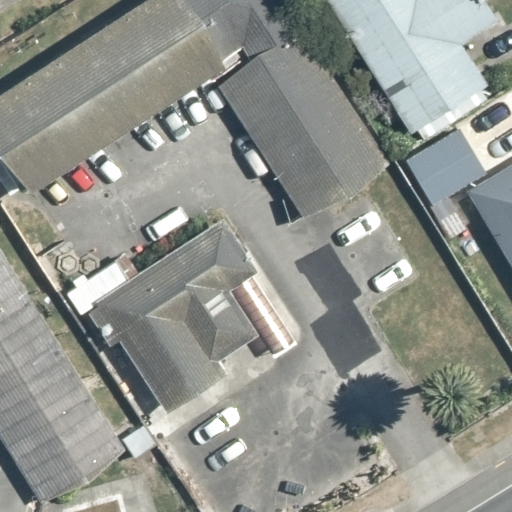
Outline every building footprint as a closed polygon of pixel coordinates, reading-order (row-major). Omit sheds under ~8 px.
[(389,165),(281,0),(145,0),(0,95),(0,179),(16,204),(213,75),(307,219),(389,165)] [(332,0),(416,130),(491,82),(464,39),(501,15),(491,0),(332,0)] [(407,160),(434,205),(453,237),(488,216),(511,255),(511,158),(489,172),(463,127),(407,160)] [(130,281),(113,256),(55,295),(155,446),(311,341),(227,216),(130,281)] [(130,451),(0,245),(0,431),(45,504),(130,451)]
